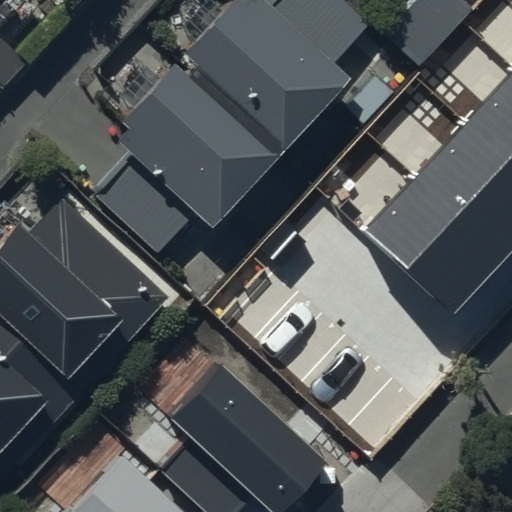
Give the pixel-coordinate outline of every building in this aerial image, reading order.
[(206,0),(172,38),(185,50),(177,60),(161,46),(109,103),(121,113),(107,128),(203,214),(341,61),(272,0),(206,0)] [(461,0),(400,0),(377,24),(412,59),(466,4),(461,0)] [(511,249),(511,21),(346,199),(460,305),(511,249)] [(24,225),(4,206),(0,210),(0,464),(161,288),(55,191),(24,225)] [(188,436),(159,467),(207,511),(237,511),(254,495),(272,511),(280,511),(325,465),(217,364),(167,417),(188,436)] [(66,511),(183,511),(121,454),(66,511)]
